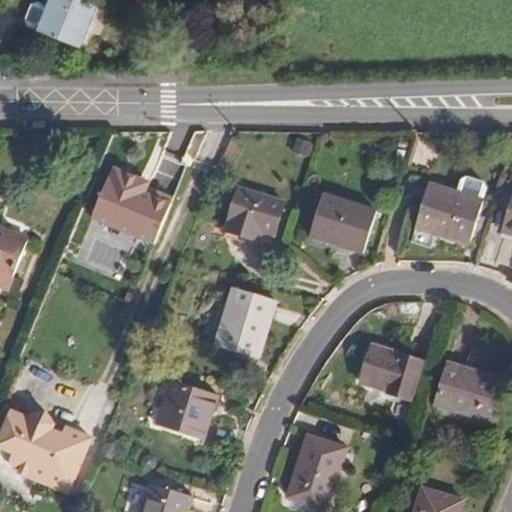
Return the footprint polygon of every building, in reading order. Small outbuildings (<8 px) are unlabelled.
[(49,0),(38,29),(79,46),(96,4),(86,0),(49,0)] [(315,146),(298,141),(294,152),(311,158),(315,146)] [(109,177),(93,217),(155,243),(172,203),(146,192),(150,182),(116,168),(112,178),(109,177)] [(459,180),(455,193),(482,202),(486,188),(484,184),(463,178),(459,180)] [(455,193),(429,185),(416,227),(437,234),(470,244),(483,202),(482,202),(455,193)] [(285,203),(239,189),(226,231),(247,237),(250,228),(262,231),(275,235),(285,203)] [(324,194),(310,237),(364,254),(377,212),(324,194)] [(437,234),(416,227),(411,242),(432,249),(437,234)] [(0,228),(0,289),(7,292),(29,240),(0,228)] [(247,237),(259,241),(262,231),(250,228),(247,237)] [(235,288),(217,346),(258,359),(276,301),(235,288)] [(423,361),(372,346),(360,383),(388,392),(387,394),(411,401),(423,361)] [(448,364),(436,404),(498,423),(510,383),(448,364)] [(218,396),(172,381),(158,425),(197,438),(207,409),(213,411),(218,396)] [(197,438),(204,440),(213,411),(207,409),(197,438)] [(30,419),(12,412),(0,439),(0,446),(16,453),(13,460),(18,471),(29,476),(39,472),(41,477),(40,481),(69,493),(92,439),(67,429),(64,436),(52,431),(55,425),(46,412),(31,415),(30,419)] [(308,436),(288,497),(327,510),(347,449),(308,436)] [(39,472),(29,476),(40,481),(41,477),(39,472)] [(194,498),(151,484),(142,511),(185,511),(186,510),(189,511),(194,498)] [(460,511),(464,501),(423,488),(415,511),(460,511)]
